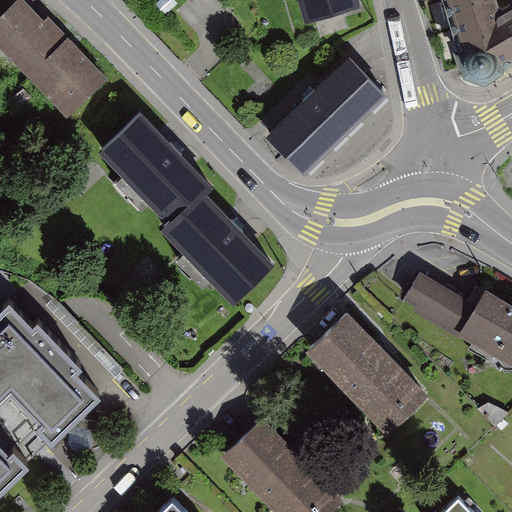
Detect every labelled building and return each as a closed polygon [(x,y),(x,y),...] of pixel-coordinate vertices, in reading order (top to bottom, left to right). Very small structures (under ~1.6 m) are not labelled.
[(299,0),(307,24),(363,7),(360,0),(299,0)] [(492,0),(433,0),(459,75),(476,80),(492,74),(496,66),(511,56),(511,0),(501,0),(494,4),(492,0)] [(38,36),(13,9),(0,21),(0,67),(20,88),(59,50),(42,32),(38,36)] [(101,93),(59,50),(20,88),(61,131),(101,93)] [(265,137),(303,177),(385,98),(348,59),(265,137)] [(163,239),(199,206),(204,200),(135,128),(93,166),(163,239)] [(228,315),(267,277),(199,206),(163,239),(159,244),(228,315)] [(511,379),(511,313),(508,318),(472,298),(465,312),(415,284),(399,313),(411,320),(409,324),(511,379)] [(37,433),(33,437),(48,452),(96,406),(73,381),(77,377),(33,332),(29,335),(5,310),(0,314),(0,409),(7,403),(37,433)] [(301,364),(380,449),(423,410),(343,325),(301,364)] [(222,466),(263,511),(336,511),(262,430),(222,466)] [(5,462),(0,457),(0,501),(25,476),(8,458),(5,462)]
